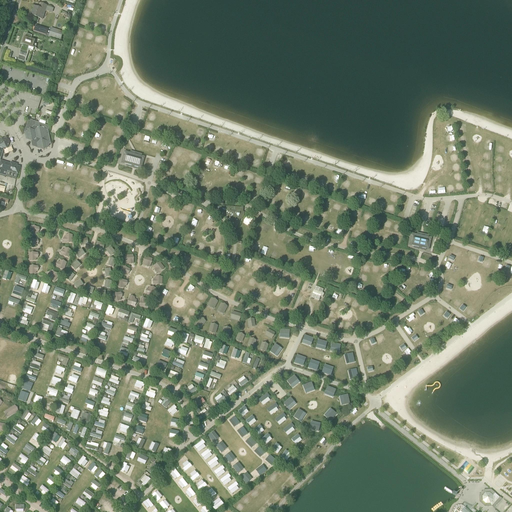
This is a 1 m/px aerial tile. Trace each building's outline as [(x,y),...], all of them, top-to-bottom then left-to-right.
[(47,6),(45,5),(40,3),(38,8),(34,7),(31,16),(42,20),(47,6)] [(89,28),(95,30),(98,23),(92,21),(89,28)] [(36,26),(33,32),(45,36),(46,33),(47,30),(36,26)] [(49,34),(48,37),(60,41),(63,32),(51,28),(49,34)] [(80,38),(84,33),(79,29),(75,34),(80,38)] [(35,41),(31,39),(32,36),(26,34),(25,37),(24,37),(21,44),(22,45),(19,56),(25,58),(28,50),(34,52),(35,50),(37,51),(37,49),(33,48),(35,41)] [(25,133),(26,140),(31,141),(32,147),(37,149),(44,151),(49,146),(49,145),(51,143),(48,131),(50,127),(29,119),(24,133),(25,133)] [(213,141),(215,136),(208,133),(206,138),(213,141)] [(0,158),(0,159),(4,148),(5,149),(7,148),(9,142),(8,140),(6,140),(2,139),(1,139),(0,141),(0,140),(0,168),(2,169),(8,171),(7,171),(6,176),(16,179),(17,175),(18,175),(19,170),(20,168),(20,167),(16,166),(17,165),(11,163),(10,166),(0,162),(0,158)] [(138,168),(138,169),(142,169),(145,157),(140,155),(140,154),(130,151),(130,153),(125,151),(121,164),(124,164),(125,164),(131,166),(127,165),(126,167),(136,169),(136,168),(135,167),(138,168)] [(0,197),(0,201),(1,202),(0,205),(5,206),(5,203),(8,204),(9,199),(0,197)] [(219,206),(218,209),(227,216),(238,223),(242,217),(242,208),(230,207),(219,206)] [(61,237),(61,243),(71,243),(71,234),(65,234),(64,237),(61,237)] [(429,251),(432,239),(424,237),(422,236),(422,237),(411,234),(408,246),(418,248),(418,249),(420,249),(429,251)] [(37,239),(29,239),(29,247),(37,247),(37,239)] [(59,254),(63,256),(65,252),(68,254),(70,250),(64,247),(61,253),(60,252),(59,254)] [(82,249),(74,252),(77,258),(84,254),(82,249)] [(63,270),(66,263),(60,260),(56,267),(63,270)] [(29,265),(28,274),(37,274),(37,266),(29,265)] [(125,276),(128,268),(122,266),(119,274),(125,276)] [(109,268),(103,269),(105,277),(112,275),(109,268)] [(69,282),(74,275),(70,271),(64,278),(69,282)] [(17,274),(14,283),(18,284),(20,280),(24,281),(26,277),(17,274)] [(32,279),(28,290),(37,293),(41,282),(32,279)] [(76,289),(83,285),(79,280),(72,284),(76,289)] [(314,290),(315,290),(314,294),(312,294),(311,298),(319,301),(320,297),(322,298),(324,294),(322,293),(323,290),(315,286),(314,290)] [(53,288),(52,295),(62,297),(64,290),(53,288)] [(123,292),(116,294),(118,302),(125,300),(123,292)] [(67,302),(72,304),(75,294),(69,293),(67,302)] [(87,302),(88,299),(80,296),(77,304),(81,306),(83,300),(87,302)] [(8,301),(7,304),(12,306),(13,304),(18,305),(19,301),(8,297),(7,301),(8,301)] [(48,303),(54,305),(53,310),(58,312),(61,303),(50,299),(48,303)] [(91,304),(90,307),(100,310),(103,304),(94,301),(93,304),(91,304)] [(18,322),(28,326),(33,308),(24,305),(21,312),(24,313),(23,317),(20,316),(18,322)] [(104,315),(111,317),(114,311),(112,310),(113,307),(108,306),(104,315)] [(4,314),(10,317),(13,311),(7,308),(4,314)] [(72,314),(70,313),(71,310),(65,308),(62,314),(71,317),(72,314)] [(128,317),(129,312),(119,309),(116,316),(123,318),(124,316),(128,317)] [(44,318),(55,322),(57,314),(47,310),(44,318)] [(99,315),(89,312),(87,319),(91,320),(92,317),(98,319),(99,315)] [(59,324),(67,328),(69,322),(61,319),(59,324)] [(100,326),(108,329),(111,323),(103,319),(100,326)] [(43,331),(51,333),(53,323),(42,321),(41,324),(44,325),(43,331)] [(84,330),(93,333),(95,326),(86,323),(84,330)] [(57,328),(54,335),(64,339),(67,332),(57,328)] [(105,337),(106,334),(99,331),(96,338),(105,341),(107,337),(105,337)] [(35,346),(32,356),(43,360),(44,356),(38,354),(40,348),(35,346)] [(118,355),(127,356),(128,350),(120,348),(118,355)] [(62,365),(65,366),(67,360),(65,360),(66,356),(58,354),(56,358),(63,360),(62,365)] [(74,360),(70,369),(80,374),(82,370),(76,367),(78,362),(74,360)] [(31,361),(29,368),(38,370),(40,363),(31,361)] [(54,369),(58,370),(57,373),(64,375),(66,369),(55,366),(54,369)] [(96,367),(94,374),(104,377),(106,370),(96,367)] [(36,378),(30,375),(32,372),(27,370),(24,377),(35,381),(36,378)] [(77,381),(74,380),(75,377),(70,375),(68,381),(76,384),(77,381)] [(117,385),(119,379),(111,375),(108,381),(117,385)] [(49,384),(55,385),(55,384),(60,385),(62,379),(50,377),(49,384)] [(93,377),(91,384),(99,386),(101,380),(93,377)] [(65,385),(63,391),(71,394),(74,388),(65,385)] [(46,391),(48,392),(47,394),(56,397),(58,391),(47,387),(46,391)] [(105,393),(114,396),(116,389),(107,387),(105,393)] [(25,398),(22,397),(21,401),(29,404),(32,394),(28,393),(25,398)] [(32,403),(40,405),(43,398),(35,395),(32,403)] [(102,397),(100,403),(108,406),(110,400),(102,397)] [(83,405),(93,409),(95,403),(84,399),(83,405)] [(64,416),(66,407),(57,405),(55,413),(64,416)] [(102,411),(98,410),(97,415),(106,417),(108,409),(103,408),(102,411)] [(77,420),(80,412),(73,409),(70,417),(77,420)] [(89,424),(92,411),(90,411),(89,412),(83,410),(80,422),(89,424)] [(31,415),(26,411),(21,418),(26,421),(31,415)] [(122,420),(127,421),(126,425),(130,426),(132,415),(124,413),(122,420)] [(99,419),(98,422),(95,421),(93,425),(103,428),(105,422),(99,419)] [(48,431),(50,427),(43,422),(41,426),(48,431)] [(16,423),(12,429),(19,434),(24,429),(16,423)] [(70,423),(67,432),(71,433),(75,425),(70,423)] [(123,432),(123,430),(128,431),(129,426),(118,424),(117,431),(123,432)] [(96,430),(95,433),(91,432),(89,436),(100,439),(102,432),(96,430)] [(53,432),(49,440),(55,443),(59,436),(53,432)] [(12,445),(17,440),(9,433),(5,438),(12,445)] [(57,446),(63,450),(67,444),(64,442),(65,440),(62,438),(57,446)] [(85,448),(96,451),(98,445),(87,441),(85,448)] [(108,455),(111,445),(103,442),(102,447),(104,448),(103,454),(108,455)] [(26,443),(23,449),(32,455),(36,449),(26,443)] [(1,444),(0,445),(0,450),(5,454),(8,449),(1,444)] [(45,445),(41,450),(48,456),(52,451),(45,445)] [(72,447),(67,453),(74,458),(79,452),(72,447)] [(18,457),(21,459),(19,461),(24,464),(28,459),(20,454),(18,457)] [(39,456),(38,459),(36,458),(34,461),(42,467),(46,460),(39,456)] [(63,456),(59,462),(67,466),(70,460),(63,456)] [(83,464),(85,462),(81,458),(76,464),(84,470),(86,467),(83,464)] [(126,477),(130,465),(124,462),(119,475),(126,477)] [(9,469),(17,473),(20,468),(13,463),(9,469)] [(34,472),(36,470),(31,466),(27,472),(34,477),(36,474),(34,472)] [(59,477),(64,472),(56,466),(52,471),(59,477)] [(76,479),(80,474),(73,469),(69,474),(76,479)] [(26,486),(30,481),(23,476),(19,481),(26,486)] [(66,479),(62,484),(69,489),(72,484),(66,479)] [(90,485),(95,489),(98,483),(93,480),(90,485)] [(39,488),(42,490),(40,493),(44,495),(48,490),(41,485),(39,488)] [(85,489),(81,495),(90,500),(93,495),(85,489)] [(62,499),(64,496),(57,490),(54,493),(62,499)] [(485,493),(482,497),(482,501),(486,504),(490,504),(492,506),(499,498),(495,494),(493,496),(489,493),(485,493)] [(52,498),(48,503),(54,508),(58,503),(52,498)] [(82,508),(85,503),(78,498),(74,503),(82,508)] [(11,503),(7,507),(13,511),(18,511),(20,510),(11,503)]
